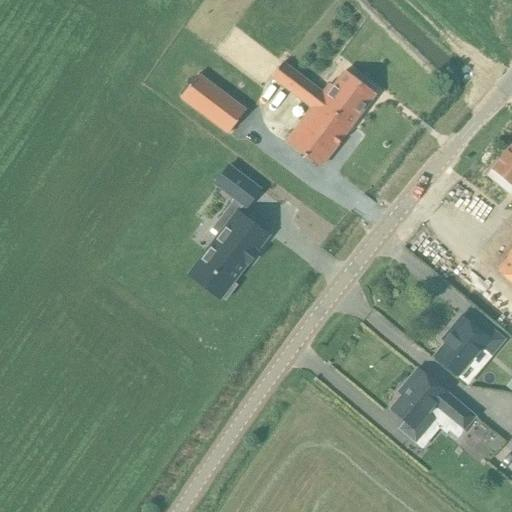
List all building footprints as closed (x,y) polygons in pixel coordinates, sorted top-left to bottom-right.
[(322,94),(282,63),(271,77),(313,108),(286,143),(319,168),(375,94),(344,71),(333,87),(329,84),(322,94)] [(198,74),(180,98),(228,135),(246,110),(198,74)] [(511,144),(486,176),(499,186),(500,184),(511,193),(511,144)] [(259,191),(228,166),(215,183),(234,198),(211,228),(219,235),(188,275),(219,299),(220,297),(225,300),(236,286),(231,282),(246,263),(248,264),(256,253),(255,252),(267,236),(237,213),(243,206),(246,208),(259,191)] [(511,256),(499,272),(511,283),(511,256)] [(452,335),(434,357),(449,370),(457,376),(481,347),(491,355),(504,340),(480,320),(473,328),(461,317),(448,332),(452,335)] [(465,409),(444,392),(417,369),(405,384),(409,387),(390,409),(406,422),(400,429),(410,438),(410,437),(415,442),(435,418),(445,426),(451,418),(455,421),(464,410),(465,409)] [(497,437),(489,447),(496,453),(504,442),(497,437)]
